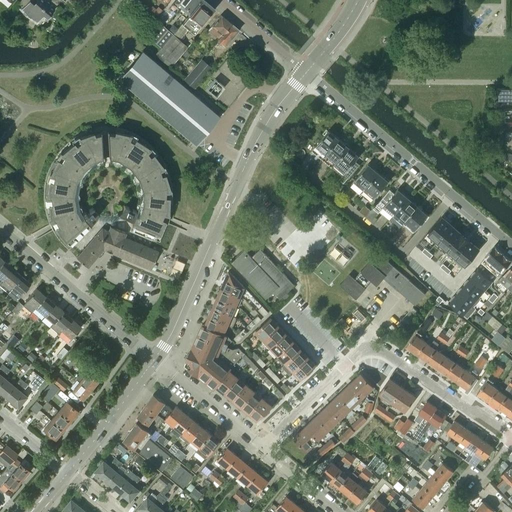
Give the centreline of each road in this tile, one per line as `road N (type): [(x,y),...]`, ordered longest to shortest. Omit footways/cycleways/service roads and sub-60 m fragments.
road 1 (tertiary): [(156,360),(259,138),(305,73)]
road 2 (residential): [(511,246),(305,73)]
road 3 (residential): [(156,360),(0,228)]
road 4 (residential): [(511,436),(372,350)]
road 5 (residential): [(261,447),(372,350)]
road 6 (tertiary): [(70,473),(156,360)]
road 7 (residential): [(261,447),(156,360)]
